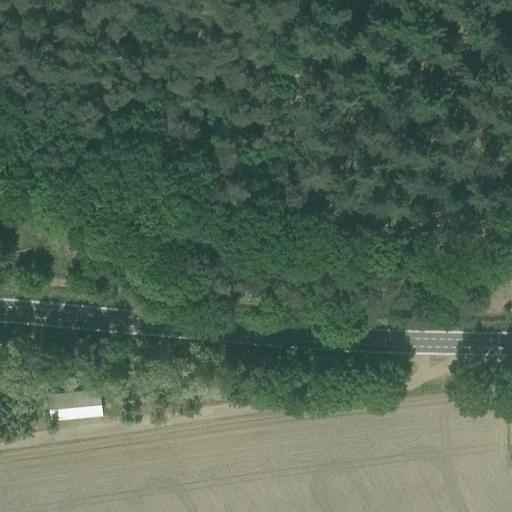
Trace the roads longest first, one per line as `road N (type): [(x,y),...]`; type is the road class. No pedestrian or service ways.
road 1 (track): [(511,233),(0,112)]
road 2 (tertiary): [(0,309),(438,345),(511,343)]
road 3 (unknown): [(441,345),(425,368),(384,387),(0,450)]
road 4 (track): [(294,0),(297,181)]
